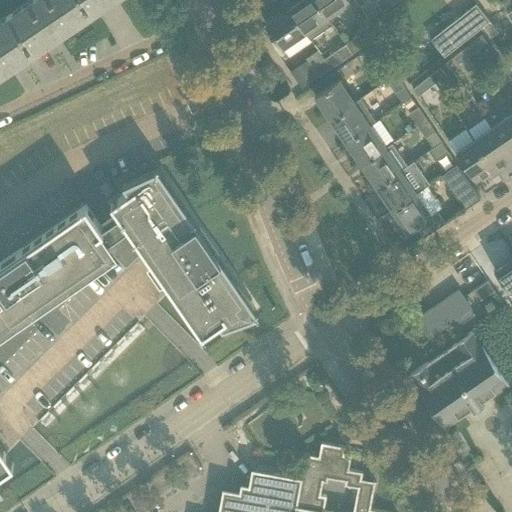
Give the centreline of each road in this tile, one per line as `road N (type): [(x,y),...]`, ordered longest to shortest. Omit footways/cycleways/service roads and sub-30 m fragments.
road 1 (residential): [(326,325),(300,285),(206,19)]
road 2 (residential): [(326,325),(59,511)]
road 3 (residential): [(456,511),(326,325)]
road 4 (residential): [(206,19),(0,114)]
road 5 (residential): [(326,325),(511,201)]
